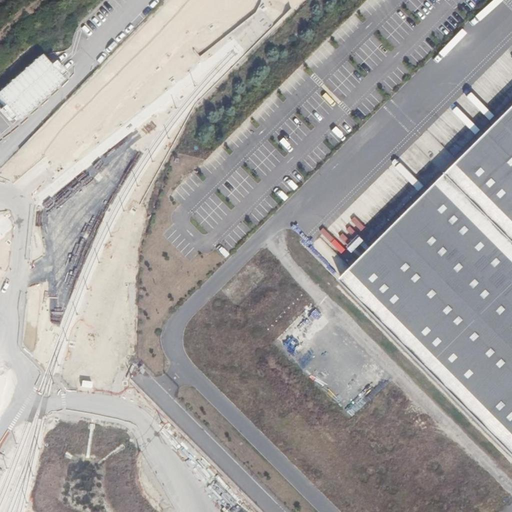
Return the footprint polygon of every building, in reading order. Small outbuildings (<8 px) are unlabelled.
[(167,0),(151,17),(163,29),(181,10),(170,0),(167,0)] [(40,52),(0,86),(0,101),(2,104),(0,105),(0,111),(10,124),(68,76),(53,58),(48,62),(40,52)] [(511,117),(452,177),(511,237),(511,117)] [(511,237),(452,177),(345,283),(511,450),(511,237)] [(391,376),(316,304),(314,306),(301,293),(267,328),(355,413),(391,376)]
